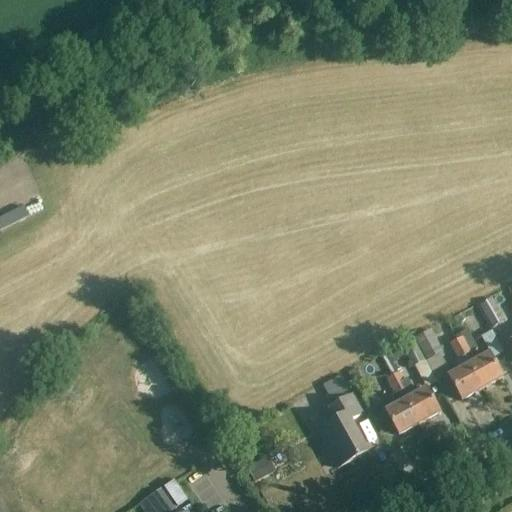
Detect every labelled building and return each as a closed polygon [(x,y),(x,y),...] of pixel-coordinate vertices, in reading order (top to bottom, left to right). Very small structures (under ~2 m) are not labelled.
[(505,323),(492,299),(479,306),(491,330),(505,323)] [(478,351),(469,335),(467,330),(460,334),(462,339),(455,343),(482,391),(503,378),(489,354),(483,358),(479,360),(475,352),(478,351)] [(431,331),(413,341),(425,364),(443,355),(431,331)] [(413,371),(425,364),(413,341),(401,348),(413,371)] [(460,403),(482,391),(455,343),(448,347),(462,370),(447,379),(460,403)] [(399,374),(392,378),(418,426),(440,414),(426,390),(416,396),(407,381),(404,383),(399,374)] [(341,376),(322,386),(331,402),(350,392),(341,376)] [(385,382),(398,405),(383,414),(397,438),(418,426),(392,378),(385,382)] [(331,423),(316,432),(338,471),(368,455),(350,423),(362,417),(351,397),(324,412),(331,423)] [(276,473),(268,457),(249,467),(257,483),(276,473)] [(187,502),(173,482),(163,488),(177,508),(187,502)]
